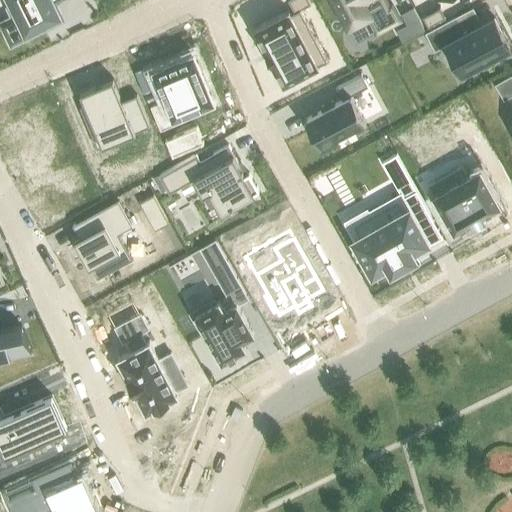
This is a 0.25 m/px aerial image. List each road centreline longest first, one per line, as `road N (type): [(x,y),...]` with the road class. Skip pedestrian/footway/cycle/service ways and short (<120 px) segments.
road 1 (residential): [(212,0),(254,106),(387,348)]
road 2 (residential): [(0,195),(129,486),(175,511)]
road 3 (residential): [(222,511),(258,422),(387,348)]
road 4 (residential): [(0,81),(171,0)]
road 5 (residential): [(387,348),(511,280)]
